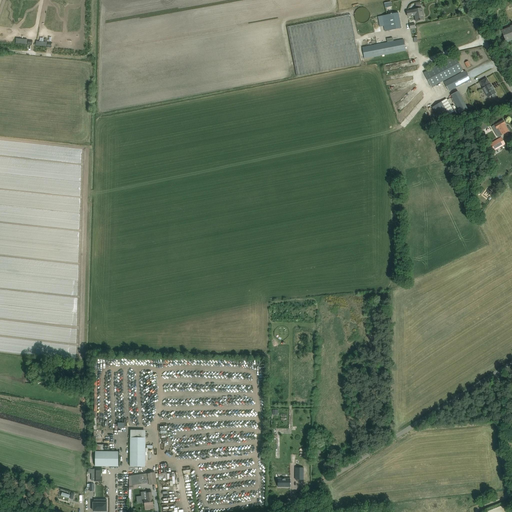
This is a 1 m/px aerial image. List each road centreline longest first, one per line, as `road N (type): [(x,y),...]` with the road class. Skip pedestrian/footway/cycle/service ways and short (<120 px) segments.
road 1 (unclassified): [(273,511),(511,362)]
road 2 (unknown): [(501,369),(508,490),(476,511)]
road 3 (unknown): [(484,41),(418,55),(405,24),(414,0)]
